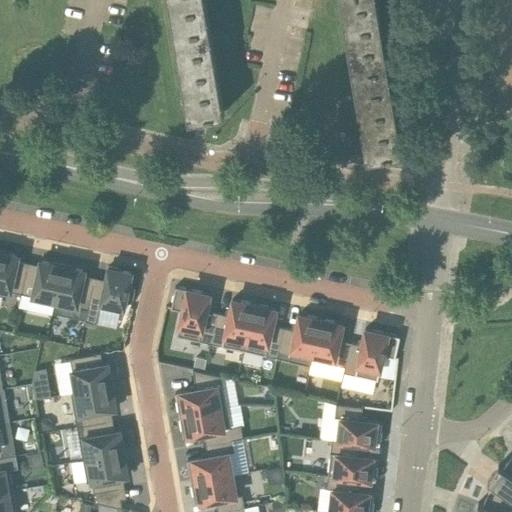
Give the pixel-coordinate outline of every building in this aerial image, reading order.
[(169,0),(189,119),(224,113),(204,0),(169,0)] [(340,0),(367,158),(403,152),(402,151),(376,0),(340,0)] [(19,256),(0,251),(0,289),(21,294),(27,269),(16,266),(18,257),(19,257),(19,256)] [(62,266),(40,261),(39,262),(40,262),(38,271),(27,269),(21,294),(54,301),(62,266)] [(85,321),(93,283),(82,281),(84,272),(85,272),(85,271),(63,266),(55,301),(52,313),(85,321)] [(122,313),(125,301),(132,303),(135,287),(128,286),(131,274),(132,274),(132,273),(108,267),(108,269),(105,286),(93,283),(85,321),(96,323),(100,308),(122,313)] [(211,343),(218,313),(206,311),(210,295),(175,287),(171,309),(183,311),(177,336),(211,343)] [(211,343),(244,351),(254,305),(233,300),(229,316),(218,313),(211,343)] [(277,358),(284,328),(273,325),(276,309),(254,305),(244,351),(277,358)] [(312,360),(321,319),(299,314),(295,330),(284,328),(277,358),(310,365),(312,360)] [(343,324),(321,319),(312,360),(345,367),(350,343),(339,340),(343,324)] [(350,343),(345,367),(343,373),(378,381),(383,356),(395,359),(400,337),(365,329),(362,345),(350,343)] [(95,354),(70,359),(76,392),(112,386),(108,363),(106,363),(106,364),(97,366),(95,354)] [(204,369),(206,359),(196,357),(193,366),(204,369)] [(33,385),(47,382),(45,368),(34,370),(32,383),(33,385)] [(179,415),(227,407),(221,376),(193,370),(196,389),(175,393),(179,415)] [(77,427),(107,421),(105,410),(114,408),(115,409),(116,409),(112,386),(76,392),(71,393),(77,427)] [(363,407),(343,405),(336,404),(335,418),(341,419),(338,441),(359,443),(358,443),(379,446),(382,423),(361,420),(363,407)] [(206,445),(232,440),(243,439),(241,426),(230,428),(227,407),(179,415),(183,437),(204,433),(206,445)] [(52,424),(46,419),(41,420),(43,431),(53,429),(52,424)] [(83,460),(124,453),(119,430),(118,430),(118,431),(109,433),(107,421),(77,427),(83,460)] [(0,423),(0,458),(2,458),(15,456),(9,422),(0,423)] [(229,454),(234,453),(232,440),(206,445),(208,456),(187,460),(191,482),(232,475),(229,454)] [(334,476),(355,478),(376,481),(378,458),(357,456),(358,443),(359,443),(338,441),(333,440),(331,453),(328,475),(334,476)] [(124,453),(83,460),(87,482),(92,482),(94,493),(119,489),(117,477),(126,475),(126,476),(128,476),(124,453)] [(511,456),(503,468),(503,469),(511,475),(511,456)] [(0,493),(13,491),(9,469),(4,469),(3,458),(2,458),(0,458),(0,493)] [(511,511),(511,475),(503,469),(503,468),(499,465),(487,481),(492,484),(483,505),(483,506),(499,511),(511,511)] [(232,475),(191,482),(195,504),(216,500),(218,511),(244,507),(242,496),(236,497),(232,475)] [(371,511),(374,494),(353,491),(355,478),(334,476),(328,475),(327,489),(333,490),(330,511),(331,511),(371,511)] [(119,489),(94,493),(95,502),(122,508),(119,489)] [(16,511),(13,491),(0,493),(0,511),(16,511)] [(284,511),(283,502),(272,503),(273,511),(284,511)] [(499,511),(483,506),(483,505),(478,503),(474,511),(499,511)]
